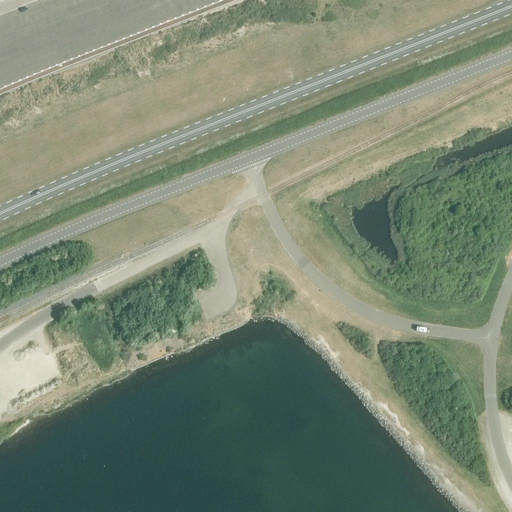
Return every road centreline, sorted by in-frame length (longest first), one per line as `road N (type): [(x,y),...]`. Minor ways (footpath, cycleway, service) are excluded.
road 1 (primary): [(0,214),(511,4)]
road 2 (unclassified): [(490,334),(388,320),(346,299),(289,245),(248,159)]
road 3 (tertiary): [(248,159),(511,57)]
road 4 (tertiary): [(0,264),(248,159)]
